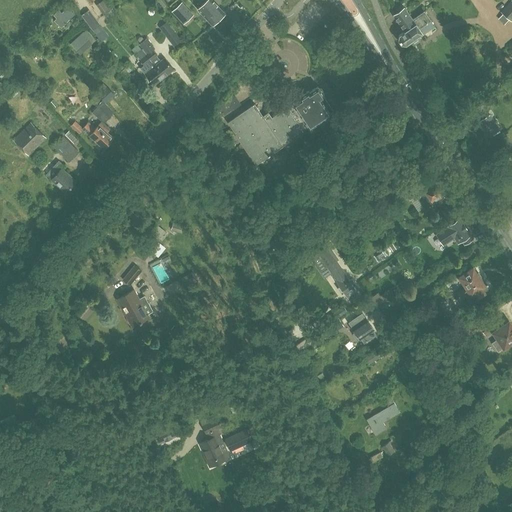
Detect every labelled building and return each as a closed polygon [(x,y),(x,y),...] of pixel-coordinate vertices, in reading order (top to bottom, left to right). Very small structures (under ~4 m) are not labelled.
[(102,0),(96,5),(107,21),(114,15),(103,0),(102,0)] [(207,0),(197,9),(212,25),(225,13),(212,0),(207,0)] [(501,12),(510,21),(511,19),(511,1),(501,12)] [(194,14),(182,2),(171,12),(183,24),(194,14)] [(54,21),(61,28),(75,15),(67,7),(62,13),(59,10),(53,16),(56,19),(54,21)] [(412,44),(414,44),(419,41),(419,39),(417,36),(422,33),(434,26),(424,12),(413,19),(405,8),(393,15),(404,32),(399,35),(398,40),(401,43),(406,44),(410,41),(412,44)] [(86,23),(95,35),(103,29),(88,10),(81,16),(86,23)] [(170,25),(167,28),(175,38),(179,35),(170,25)] [(72,47),(76,52),(89,41),(91,44),(95,41),(87,31),(72,43),(74,45),(72,47)] [(316,42),(322,37),(318,32),(312,37),(316,42)] [(132,48),(137,55),(142,51),(138,44),(132,48)] [(151,44),(142,51),(151,61),(157,56),(153,50),(154,49),(151,44)] [(151,61),(142,51),(137,55),(136,55),(143,65),(141,68),(154,85),(164,77),(155,66),(151,61)] [(155,66),(164,77),(173,70),(164,58),(155,66)] [(121,71),(126,67),(122,62),(117,66),(121,71)] [(226,121),(255,165),(285,145),(284,143),(307,128),(308,131),(331,115),(336,111),(327,98),(328,98),(318,83),(310,89),(309,88),(295,97),(296,99),(288,104),(289,106),(272,117),(268,111),(262,115),(254,102),(226,121)] [(99,95),(107,104),(115,96),(107,87),(99,95)] [(21,93),(19,90),(13,96),(15,99),(21,93)] [(217,106),(224,116),(241,105),(235,95),(217,106)] [(92,112),(104,124),(113,114),(110,109),(102,102),(95,96),(90,101),(97,107),(92,112)] [(477,123),(487,138),(500,130),(491,115),(477,123)] [(83,130),(103,149),(114,138),(108,132),(109,131),(100,123),(95,129),(88,122),(83,128),(75,120),(70,126),(79,134),(83,130)] [(12,141),(28,156),(45,139),(29,124),(12,141)] [(65,134),(74,143),(78,139),(69,130),(65,134)] [(53,146),(69,162),(79,152),(63,136),(53,146)] [(112,157),(117,145),(112,143),(107,154),(112,157)] [(424,163),(428,169),(433,166),(429,159),(424,163)] [(51,179),(65,192),(76,181),(63,169),(65,166),(59,160),(46,175),(51,179)] [(86,170),(81,172),(84,179),(89,177),(86,170)] [(411,194),(420,188),(415,180),(399,192),(404,198),(410,194),(411,194)] [(434,182),(422,190),(422,191),(415,196),(410,199),(418,211),(423,208),(437,199),(439,204),(446,200),(434,182)] [(389,200),(392,205),(400,200),(396,195),(389,200)] [(461,240),(464,245),(473,239),(459,218),(436,233),(443,245),(454,238),(458,243),(461,240)] [(171,230),(182,233),(184,228),(185,223),(174,219),(171,230)] [(141,245),(150,252),(159,241),(150,234),(141,245)] [(320,258),(349,300),(359,293),(354,285),(355,284),(351,278),(350,279),(336,260),(338,258),(332,250),(320,258)] [(122,279),(130,286),(142,271),(134,265),(122,279)] [(456,299),(460,306),(472,298),(471,295),(475,293),(478,297),(485,292),(482,288),(486,286),(473,267),(458,277),(465,286),(455,293),(454,295),(456,299)] [(193,283),(188,274),(179,279),(183,288),(193,283)] [(117,299),(132,326),(149,317),(147,314),(146,315),(141,306),(142,306),(134,290),(117,299)] [(370,298),(377,308),(385,303),(377,292),(370,298)] [(496,330),(479,305),(470,311),(486,337),(493,333),(497,339),(492,342),(498,352),(511,342),(511,325),(509,321),(496,330)] [(361,338),(364,342),(375,334),(372,330),(374,329),(366,318),(365,319),(362,314),(349,322),(352,327),(352,328),(359,339),(361,338)] [(320,330),(325,338),(344,326),(338,318),(320,330)] [(365,357),(370,364),(380,357),(375,350),(365,357)] [(382,358),(373,366),(378,372),(387,364),(382,358)] [(384,398),(388,405),(394,402),(390,395),(384,398)] [(368,419),(375,433),(385,427),(382,422),(398,412),(394,404),(368,419)] [(209,439),(200,443),(205,454),(204,455),(209,466),(224,460),(218,446),(222,444),(216,429),(220,427),(217,420),(203,427),(206,434),(207,433),(209,439)] [(167,439),(180,433),(175,421),(154,430),(159,442),(167,439)] [(247,430),(225,439),(230,450),(252,441),(247,430)] [(381,446),(387,456),(400,448),(393,438),(381,446)] [(254,441),(233,449),(238,461),(258,453),(254,441)] [(369,457),(372,462),(383,457),(380,452),(369,457)]
